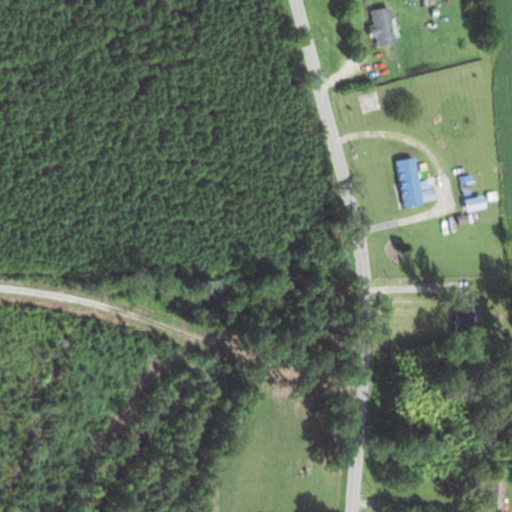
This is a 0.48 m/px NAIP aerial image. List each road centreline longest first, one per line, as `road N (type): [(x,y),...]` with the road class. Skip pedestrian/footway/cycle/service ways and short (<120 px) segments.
road 1 (residential): [(356,226),(294,0)]
road 2 (residential): [(351,511),(363,333)]
